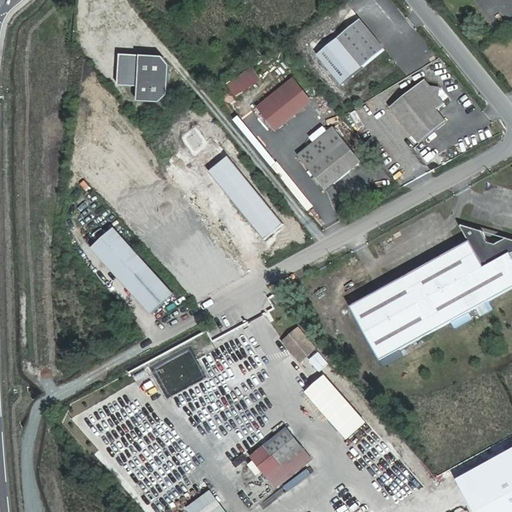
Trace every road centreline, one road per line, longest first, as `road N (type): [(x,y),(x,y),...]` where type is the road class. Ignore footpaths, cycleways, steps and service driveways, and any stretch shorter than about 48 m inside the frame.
road 1 (unclassified): [(151,345),(511,145)]
road 2 (track): [(151,345),(45,405),(30,444),(31,511)]
road 3 (unknown): [(292,413),(207,461),(156,415),(125,421)]
road 4 (unclassified): [(414,0),(511,118)]
road 5 (unknown): [(292,413),(350,484),(301,511)]
road 6 (unknown): [(244,294),(292,413)]
